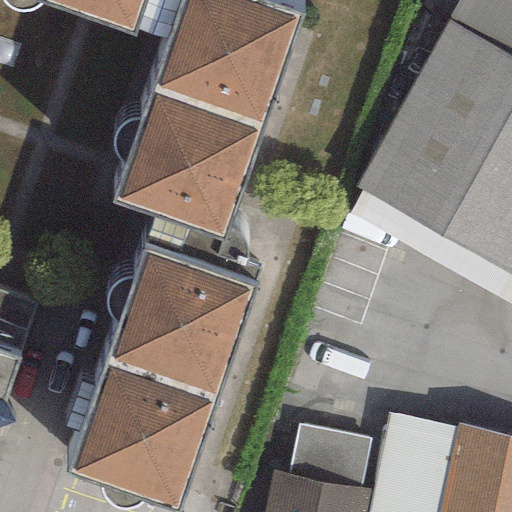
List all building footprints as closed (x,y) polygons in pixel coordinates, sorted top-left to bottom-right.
[(0,0),(0,2),(5,8),(17,12),(26,11),(33,7),(39,1),(130,33),(141,0),(0,0)] [(151,90),(258,128),(298,17),(263,4),(265,0),(178,0),(176,8),(151,90)] [(511,0),(457,0),(447,19),(511,55),(511,0)] [(352,189),(359,194),(511,281),(511,55),(447,19),(352,189)] [(258,128),(151,90),(138,121),(131,122),(124,124),(119,129),(114,134),(113,141),(113,148),(115,154),(118,161),(123,165),(110,200),(152,214),(221,238),(258,128)] [(511,305),(511,281),(359,194),(348,212),(511,305)] [(115,324),(62,476),(99,489),(100,496),(104,502),(110,507),(119,510),(128,510),(135,507),(139,502),(166,511),(173,511),(251,290),(208,275),(140,252),(130,281),(124,281),(117,284),(111,288),(107,293),(104,300),(104,307),(106,314),(109,320),(115,324)] [(0,292),(0,352),(15,358),(34,304),(0,292)] [(0,426),(12,422),(2,401),(15,358),(0,352),(0,426)] [(365,511),(435,511),(454,428),(386,413),(370,490),(365,511)] [(435,511),(511,511),(511,435),(455,424),(454,428),(435,511)] [(296,425),(286,473),(358,488),(368,440),(296,425)] [(271,471),(262,511),(365,511),(370,490),(358,488),(286,473),(271,471)]
